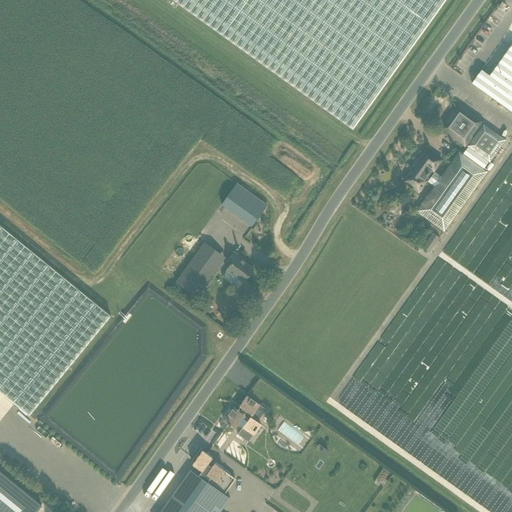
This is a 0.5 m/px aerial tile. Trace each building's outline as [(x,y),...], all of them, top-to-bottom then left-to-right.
[(172,0),(352,129),(445,0),(172,0)] [(511,43),(489,76),(481,70),(472,84),(511,112),(511,43)] [(468,145),(482,125),(479,124),(480,122),(471,115),(458,106),(441,128),(464,145),(465,143),(468,145)] [(482,124),(482,125),(468,145),(466,147),(468,148),(463,155),(459,151),(441,176),(433,170),(441,160),(434,155),(426,150),(403,181),(412,187),(418,192),(426,181),(433,186),(415,211),(444,233),(488,172),(484,169),(488,163),(489,163),(505,140),(482,124)] [(511,232),(506,232),(511,223),(511,198),(506,173),(453,253),(499,242),(503,261),(511,261),(511,268),(502,284),(483,272),(491,308),(496,308),(494,336),(511,348),(511,232)] [(236,184),(221,204),(251,225),(266,205),(236,184)] [(0,391),(30,415),(111,315),(0,225),(0,391)] [(434,234),(424,249),(429,253),(439,238),(434,234)] [(180,276),(175,282),(196,297),(225,257),(204,242),(180,276)] [(230,263),(225,270),(244,282),(254,269),(242,261),(244,259),(233,251),(226,261),(230,263)] [(233,407),(223,421),(228,424),(228,425),(229,426),(230,425),(234,429),(238,424),(253,435),(261,424),(257,422),(266,409),(260,405),(247,396),(239,406),(242,408),(239,411),(233,407)] [(430,468),(431,453),(417,465),(375,414),(304,408),(474,511),(511,511),(511,466),(491,483),(500,494),(482,493),(487,431),(463,470),(430,468)] [(191,470),(160,511),(211,511),(212,510),(214,511),(219,511),(230,498),(224,494),(235,479),(214,464),(211,468),(207,465),(212,458),(202,451),(192,465),(197,468),(194,472),(191,470)] [(0,471),(0,511),(35,511),(41,505),(0,471)]
